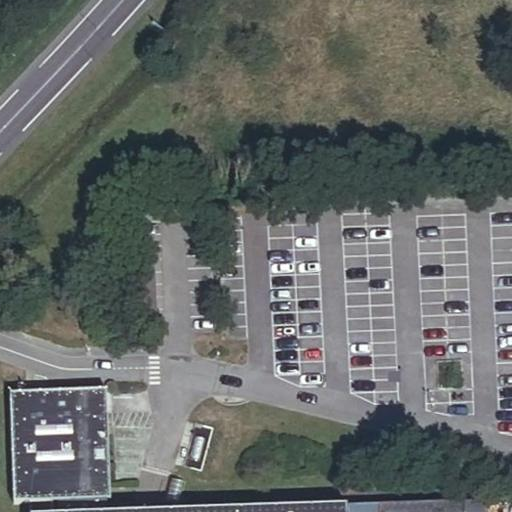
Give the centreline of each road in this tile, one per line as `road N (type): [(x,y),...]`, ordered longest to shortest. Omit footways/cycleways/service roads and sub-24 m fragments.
road 1 (unclassified): [(180,378),(73,380),(0,354)]
road 2 (primary): [(0,132),(125,0)]
